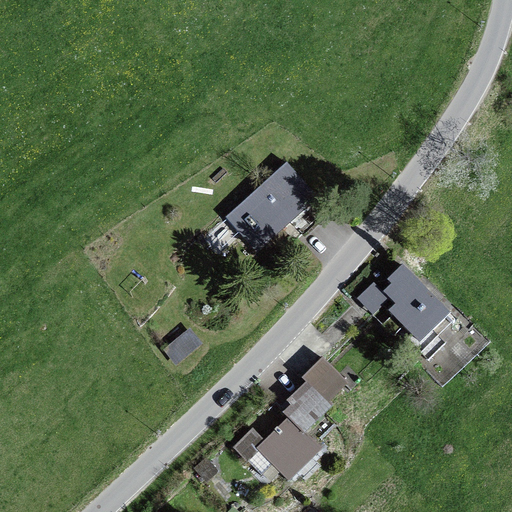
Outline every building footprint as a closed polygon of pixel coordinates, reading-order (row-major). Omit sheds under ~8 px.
[(245,239),(257,229),(266,240),(286,226),(296,238),(301,233),(303,236),(328,213),(284,164),(225,217),(245,239)] [(407,347),(425,368),(443,352),(431,338),(444,326),(450,331),(453,328),(404,271),(390,285),(394,291),(385,300),(374,289),(364,299),(379,316),(390,306),(394,311),(388,318),(412,342),(407,347)] [(189,332),(166,351),(176,363),(199,344),(189,332)] [(304,383),(310,389),(328,409),(347,391),(323,365),(304,383)] [(331,412),(328,409),(310,389),(282,417),(288,423),(263,448),(251,436),(231,454),(261,484),(272,472),(288,486),(321,455),(305,438),(331,412)]
